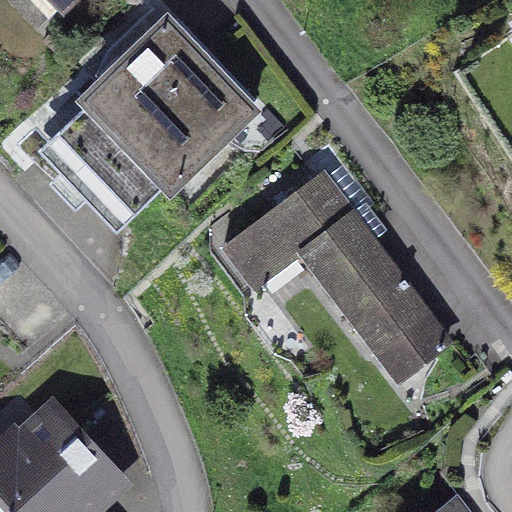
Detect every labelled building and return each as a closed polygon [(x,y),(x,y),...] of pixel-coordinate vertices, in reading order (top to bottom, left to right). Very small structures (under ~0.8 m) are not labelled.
[(8,0),(26,20),(48,0),(8,0)] [(142,14),(30,113),(116,209),(227,110),(142,14)] [(326,177),(211,253),(236,291),(285,259),(375,394),(441,350),(326,177)] [(39,407),(0,443),(0,511),(104,511),(122,497),(39,407)] [(467,511),(456,496),(434,511),(467,511)]
